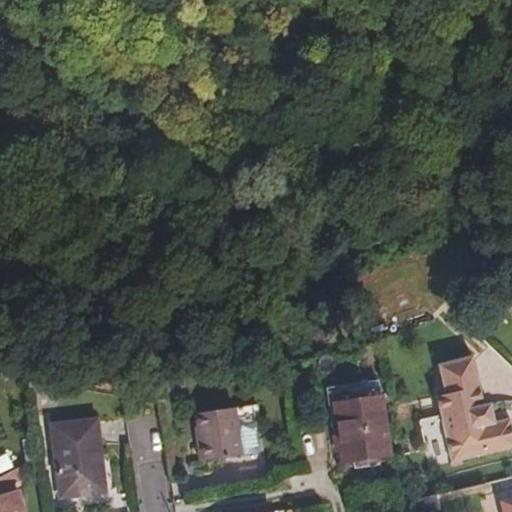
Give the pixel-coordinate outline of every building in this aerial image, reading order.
[(454,458),(511,446),(511,416),(497,419),(494,400),(487,402),(474,353),(440,361),(446,392),(438,394),(454,458)] [(334,386),(337,401),(382,393),(380,379),(334,386)] [(382,393),(337,401),(346,462),(391,456),(382,393)] [(205,460),(243,455),(236,406),(197,412),(205,460)] [(59,501),(104,494),(93,423),(49,429),(59,501)] [(26,477),(21,468),(1,479),(6,488),(26,477)] [(0,498),(0,511),(25,511),(19,492),(0,498)]
